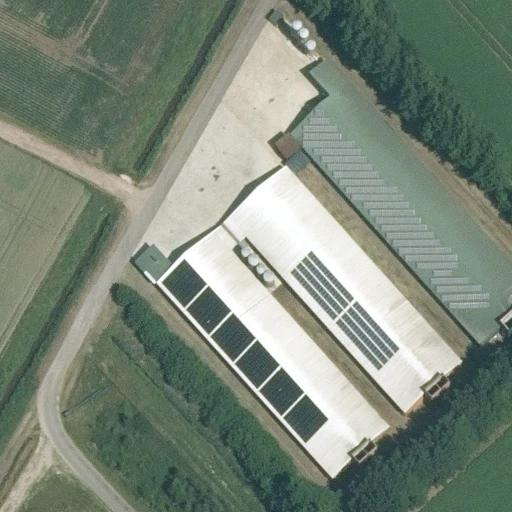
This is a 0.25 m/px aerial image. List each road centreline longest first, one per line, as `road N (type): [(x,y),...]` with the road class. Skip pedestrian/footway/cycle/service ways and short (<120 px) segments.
road 1 (track): [(251,0),(69,306)]
road 2 (track): [(133,204),(0,131)]
road 3 (track): [(0,426),(69,306)]
